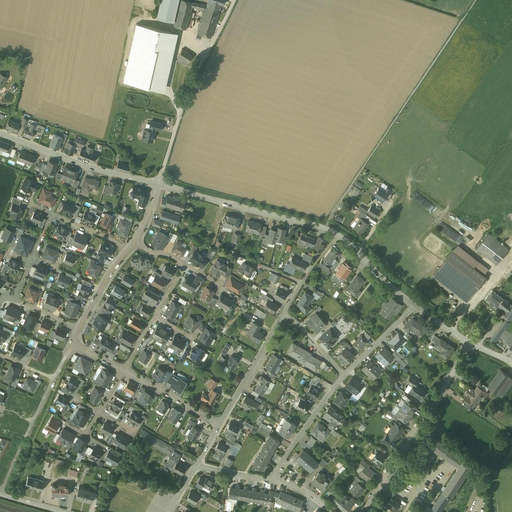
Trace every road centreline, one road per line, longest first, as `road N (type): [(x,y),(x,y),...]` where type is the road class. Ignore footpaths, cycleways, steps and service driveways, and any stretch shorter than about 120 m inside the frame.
road 1 (residential): [(356,253),(329,230),(157,183)]
road 2 (unclassified): [(234,0),(185,97),(157,183)]
road 3 (residential): [(363,511),(471,344)]
road 4 (residential): [(157,183),(85,166),(0,132)]
road 5 (residential): [(284,311),(219,424)]
road 6 (residential): [(270,481),(343,376)]
